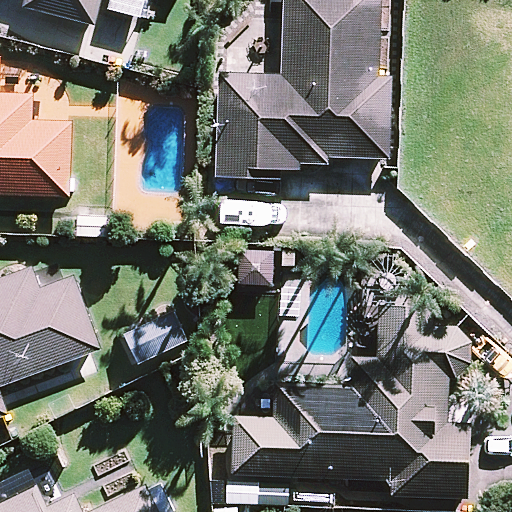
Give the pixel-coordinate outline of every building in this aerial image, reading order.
[(31,0),(28,14),(100,33),(108,0),(31,0)] [(387,0),(288,0),(286,82),(224,80),(221,186),(287,188),(287,177),(306,177),(306,170),(334,171),(334,165),(394,167),(397,83),(385,83),(387,0)] [(0,201),(76,204),(78,128),(39,127),(39,102),(5,100),(6,66),(0,65),(0,201)] [(36,274),(0,287),(0,426),(11,423),(15,421),(5,393),(106,356),(79,283),(44,296),(36,274)] [(143,371),(194,348),(180,318),(129,342),(143,371)] [(240,423),(238,481),(396,487),(396,503),(472,506),(475,430),(453,429),(454,384),(458,384),(475,371),(476,349),(460,333),(383,330),(382,365),(357,364),(356,392),(279,389),(278,424),(240,423)] [(160,511),(151,492),(109,511),(85,511),(80,501),(56,511),(48,511),(40,493),(0,511),(160,511)]
